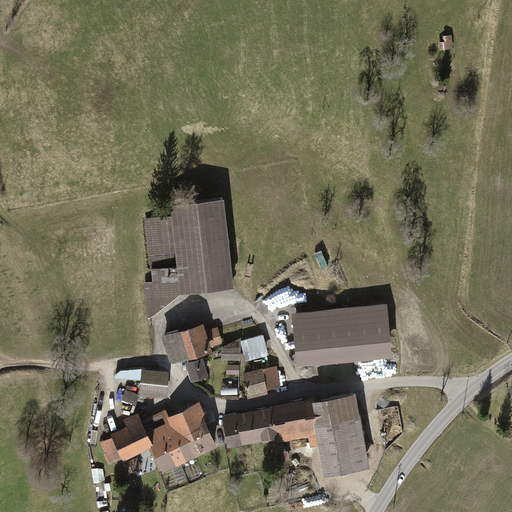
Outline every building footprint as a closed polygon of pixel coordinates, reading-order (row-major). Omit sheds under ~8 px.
[(452,51),(452,35),(442,35),(443,41),(438,41),(438,51),(452,51)] [(222,197),(170,202),(171,215),(145,218),(152,281),(144,282),(147,319),(179,291),(231,285),(222,197)] [(386,302),(290,311),(295,364),(391,355),(386,302)] [(202,322),(160,334),(169,362),(221,346),(223,346),(218,327),(205,331),(202,322)] [(240,344),(245,361),(268,354),(263,334),(260,335),(259,330),(250,332),(252,337),(240,340),(240,344)] [(221,346),(221,359),(240,359),(240,344),(240,340),(240,338),(223,346),(221,346)] [(201,357),(185,362),(191,382),(207,377),(201,357)] [(270,367),(244,372),(249,398),(268,394),(267,390),(281,387),(277,365),(275,366),(275,362),(269,363),(270,367)] [(141,368),(120,370),(114,375),(114,379),(140,380),(139,394),(166,395),(167,369),(141,368)] [(136,395),(125,391),(121,400),(132,405),(136,395)] [(323,476),(368,468),(355,393),(311,400),(311,398),(269,405),(269,407),(221,416),(226,446),(274,438),(275,443),(309,437),(311,448),(318,447),(323,476)] [(121,458),(122,460),(149,446),(163,472),(186,460),(187,462),(218,446),(206,424),(210,422),(199,399),(168,415),(165,408),(140,421),(136,413),(123,420),(125,425),(108,434),(110,437),(99,443),(110,463),(121,458)] [(104,468),(91,470),(94,485),(106,483),(104,468)] [(116,493),(109,490),(106,497),(113,500),(116,493)]
